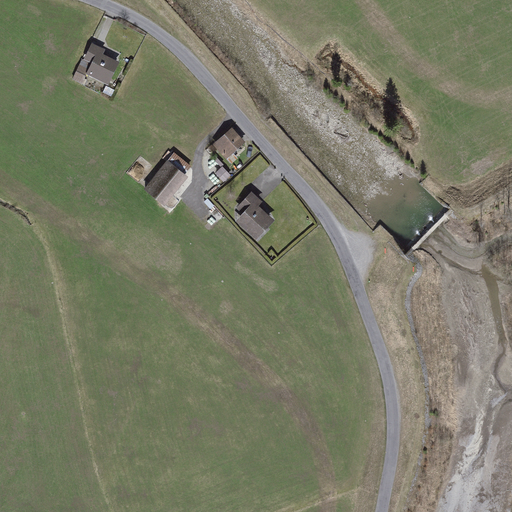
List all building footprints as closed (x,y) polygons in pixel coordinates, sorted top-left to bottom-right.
[(109,51),(94,44),(86,61),(84,60),(73,81),(86,87),(90,81),(93,82),(94,80),(108,87),(105,94),(114,98),(118,91),(112,89),(124,65),(107,57),(109,51)] [(248,147),(235,131),(216,147),(229,163),(248,147)] [(187,191),(183,188),(191,177),(187,174),(193,167),(174,154),(147,191),(164,204),(163,205),(171,212),(187,191)] [(224,181),(231,174),(223,165),(216,172),(224,181)] [(266,203),(254,193),(239,210),(245,216),(239,223),(261,242),(278,221),(262,208),(266,203)]
